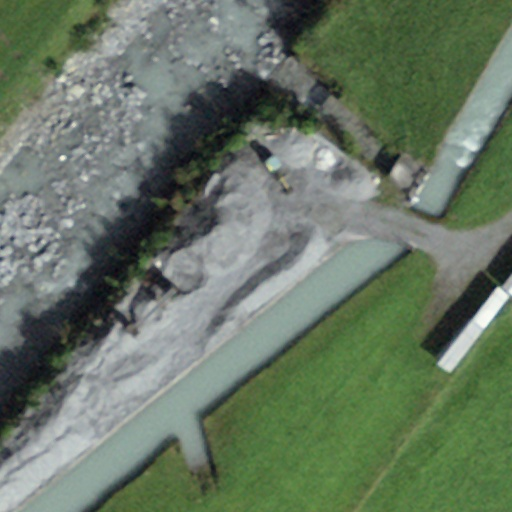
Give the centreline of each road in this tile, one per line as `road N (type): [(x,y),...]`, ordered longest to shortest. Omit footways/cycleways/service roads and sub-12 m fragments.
road 1 (track): [(408,370),(492,238)]
road 2 (track): [(374,222),(402,202),(448,124)]
